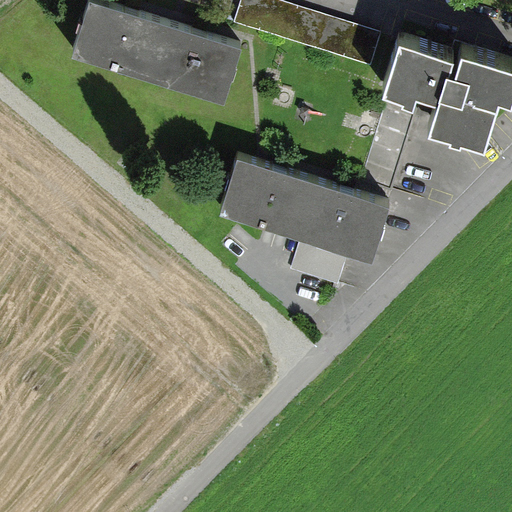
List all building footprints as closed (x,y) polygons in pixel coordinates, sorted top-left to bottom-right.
[(113,0),(82,0),(68,46),(219,93),(236,38),(113,0)] [(277,0),(240,0),(234,21),(367,62),(376,31),(277,0)] [(424,38),(393,29),(380,71),(377,81),(407,91),(411,81),(431,87),(422,119),(479,135),(493,88),(506,92),(511,74),(511,56),(456,39),(449,62),(441,59),(446,46),(424,39),(424,38)] [(369,173),(399,180),(414,120),(384,112),(369,173)] [(234,152),(216,207),(368,255),(385,200),(234,152)]
